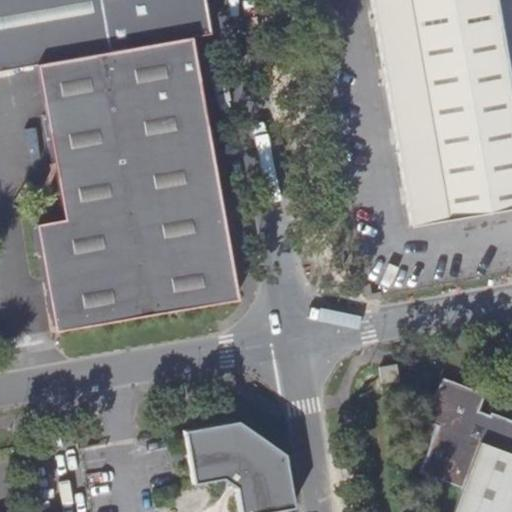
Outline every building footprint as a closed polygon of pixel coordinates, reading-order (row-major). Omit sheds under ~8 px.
[(209,34),(202,0),(0,0),(0,71),(32,66),(35,66),(188,38),(198,37),(209,34)] [(366,0),(408,231),(511,213),(511,111),(492,0),(366,0)] [(35,66),(54,174),(207,148),(188,38),(35,66)] [(207,148),(54,174),(61,217),(31,222),(49,330),(233,300),(207,148)] [(379,275),(363,277),(367,299),(382,296),(379,275)] [(377,369),(380,383),(382,383),(396,380),(394,365),(377,369)] [(486,394),(442,378),(425,421),(438,426),(420,471),(463,488),(453,511),(511,511),(511,422),(492,414),(491,416),(479,411),(486,394)] [(241,511),(275,511),(292,509),(282,453),(236,421),(185,430),(194,483),(225,479),(228,481),(231,482),(236,484),(236,486),(237,485),(241,511)]
